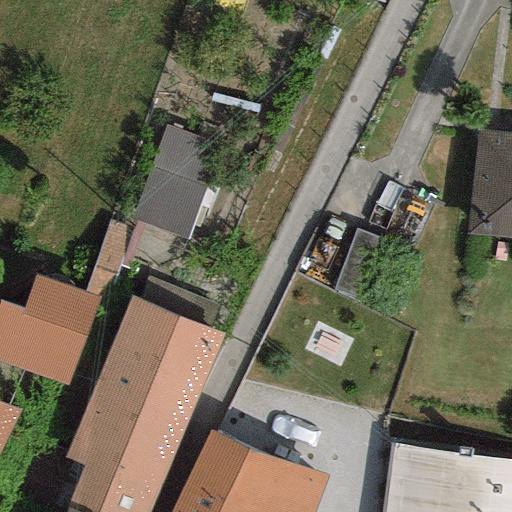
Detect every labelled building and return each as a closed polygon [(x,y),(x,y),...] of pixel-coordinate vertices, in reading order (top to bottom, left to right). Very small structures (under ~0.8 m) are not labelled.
[(222,149),(163,128),(128,223),(187,245),(222,149)] [(511,138),(476,135),(466,239),(511,243),(511,138)] [(131,233),(109,225),(82,300),(99,306),(106,306),(131,233)] [(82,300),(34,282),(23,318),(0,309),(0,370),(65,393),(99,306),(82,300)] [(146,511),(223,343),(129,304),(63,465),(82,472),(67,511),(146,511)] [(0,452),(20,412),(0,404),(0,452)] [(308,511),(320,478),(208,432),(170,511),(308,511)] [(511,511),(511,465),(389,450),(381,511),(511,511)]
